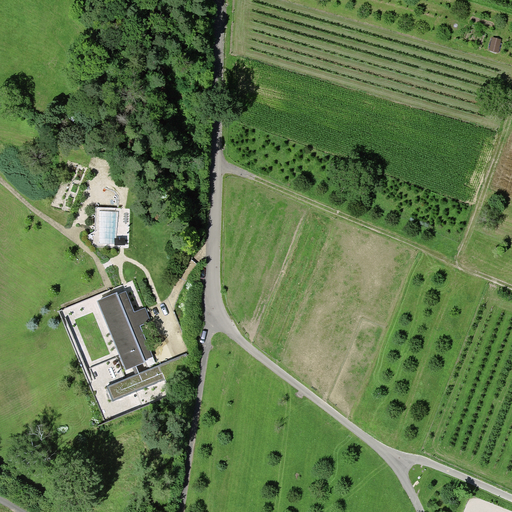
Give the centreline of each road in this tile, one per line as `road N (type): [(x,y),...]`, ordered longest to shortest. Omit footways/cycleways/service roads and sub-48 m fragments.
road 1 (track): [(511,288),(217,163)]
road 2 (track): [(211,310),(182,511)]
road 3 (track): [(511,107),(454,264)]
road 4 (track): [(0,180),(94,255),(106,282)]
